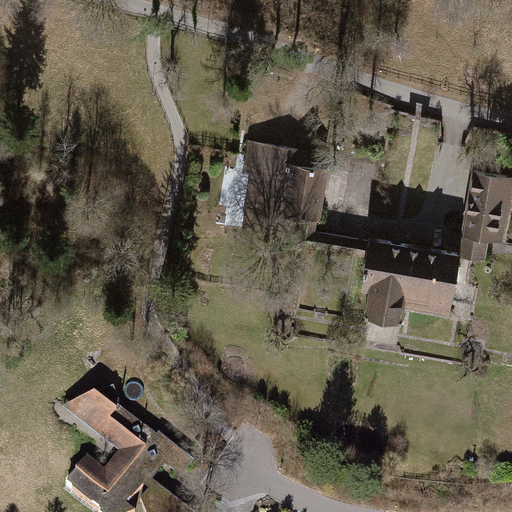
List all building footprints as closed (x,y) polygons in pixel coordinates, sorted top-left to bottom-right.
[(309,147),(248,138),(243,171),(249,172),(243,212),(280,218),(282,209),(299,212),(317,215),(320,215),(328,161),(307,158),(309,147)] [(511,178),(511,175),(474,169),(461,248),(460,255),(487,259),(491,239),(501,241),(511,178)] [(317,215),(299,212),(293,241),(366,252),(368,237),(315,228),(317,215)] [(461,248),(369,235),(368,237),(366,252),(360,286),(367,288),(362,311),(400,319),(403,302),(451,310),(460,255),(461,248)] [(121,402),(113,386),(64,407),(119,453),(104,470),(86,457),(62,484),(97,511),(132,511),(124,507),(143,485),(148,490),(140,501),(144,511),(189,511),(191,510),(152,480),(179,446),(159,432),(156,436),(118,405),(121,402)]
